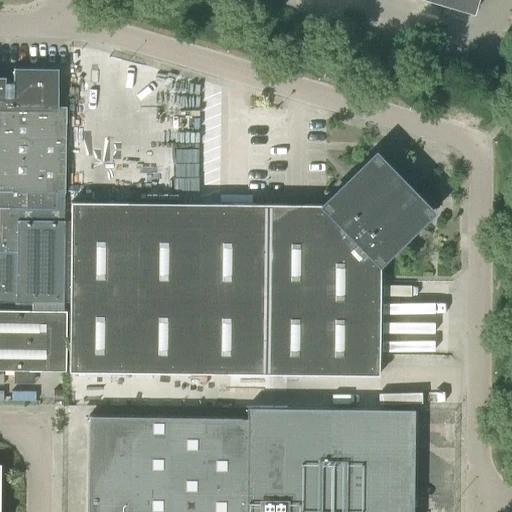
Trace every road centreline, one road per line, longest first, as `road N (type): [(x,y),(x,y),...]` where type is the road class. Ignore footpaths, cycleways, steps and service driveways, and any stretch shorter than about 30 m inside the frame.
road 1 (unclassified): [(479,511),(478,168),(464,146),(89,28),(55,25)]
road 2 (unclassified): [(40,511),(41,432),(0,431)]
